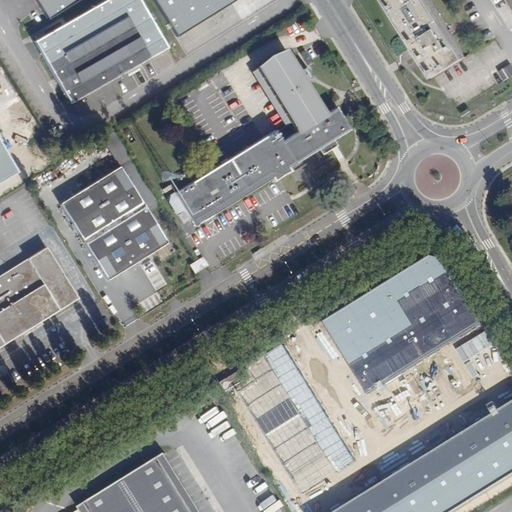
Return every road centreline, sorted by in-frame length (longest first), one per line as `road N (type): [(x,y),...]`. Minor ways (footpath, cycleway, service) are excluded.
road 1 (tertiary): [(0,459),(373,230),(426,206)]
road 2 (tertiary): [(408,165),(383,196),(0,435)]
road 3 (unknown): [(470,347),(427,290),(316,353),(391,472)]
road 4 (unclassified): [(422,149),(328,0)]
road 5 (unknown): [(474,0),(507,52),(448,91)]
